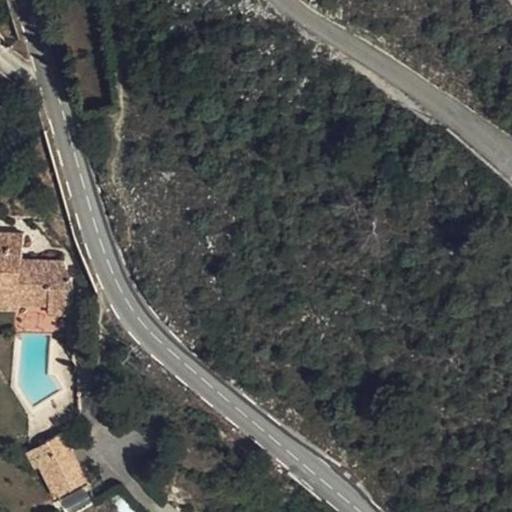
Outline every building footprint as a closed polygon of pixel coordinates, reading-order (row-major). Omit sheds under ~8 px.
[(115,67),(83,71),(88,106),(117,99),(115,67)] [(10,225),(0,222),(0,277),(1,278),(0,280),(0,283),(28,289),(27,297),(55,303),(54,309),(73,313),(77,290),(72,270),(33,260),(36,239),(9,232),(10,225)] [(27,297),(28,289),(0,283),(0,304),(25,308),(27,297)] [(97,479),(76,429),(55,437),(62,454),(53,458),(67,491),(97,479)] [(62,454),(55,437),(40,444),(47,460),(53,458),(62,454)]
